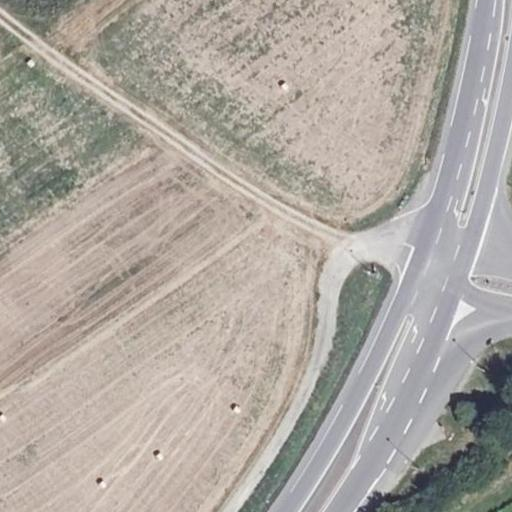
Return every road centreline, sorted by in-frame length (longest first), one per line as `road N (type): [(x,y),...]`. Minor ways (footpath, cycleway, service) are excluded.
road 1 (track): [(351,243),(277,213),(106,100),(0,17)]
road 2 (residential): [(224,511),(311,374),(329,273),(351,243),(397,243),(426,253)]
road 3 (secondary): [(426,253),(286,511)]
road 4 (secondary): [(343,511),(399,415),(460,274)]
road 5 (secondary): [(487,0),(426,253)]
road 6 (secondary): [(460,274),(511,74)]
